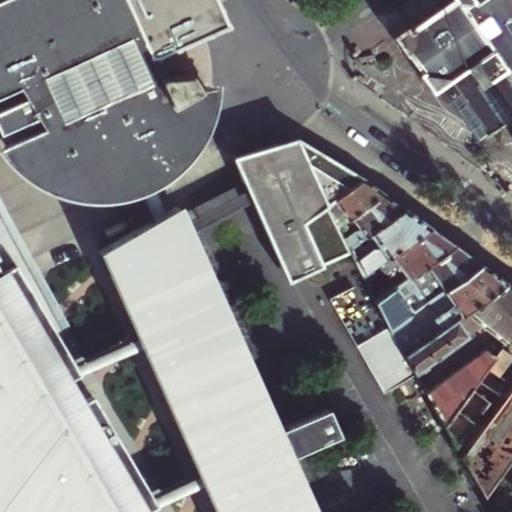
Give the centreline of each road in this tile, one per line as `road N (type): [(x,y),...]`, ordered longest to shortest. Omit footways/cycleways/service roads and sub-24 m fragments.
road 1 (residential): [(511,235),(288,69)]
road 2 (residential): [(288,69),(387,0)]
